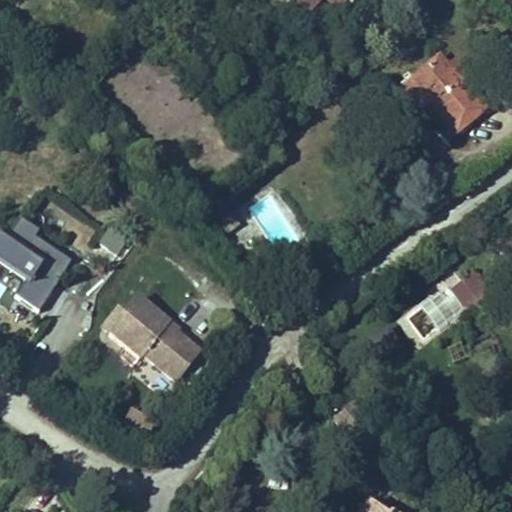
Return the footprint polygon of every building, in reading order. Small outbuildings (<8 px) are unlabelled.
[(295,0),(310,14),(323,0),(343,0),(345,1),(350,7),(356,0),(295,0)] [(343,0),(326,0),(337,10),(345,1),(343,0)] [(382,0),(399,17),(416,0),(382,0)] [(438,59),(410,83),(429,104),(455,135),(483,111),(456,80),(446,69),(438,59)] [(455,61),(446,69),(456,80),(465,72),(455,61)] [(429,104),(410,83),(388,103),(406,124),(429,104)] [(213,219),(226,236),(237,227),(224,210),(213,219)] [(19,220),(3,245),(0,243),(0,268),(24,284),(17,295),(46,313),(76,266),(34,240),(39,232),(19,220)] [(462,278),(478,300),(491,290),(475,268),(462,278)] [(444,286),(397,322),(418,349),(466,313),(444,286)] [(163,326),(132,300),(104,334),(136,360),(138,357),(169,383),(194,354),(162,327),(163,326)] [(371,361),(395,357),(391,335),(367,339),(371,361)] [(383,441),(351,407),(332,424),(347,440),(352,435),(369,454),(383,441)] [(127,413),(121,429),(145,438),(152,422),(127,413)] [(369,454),(352,435),(347,440),(364,458),(369,454)]
